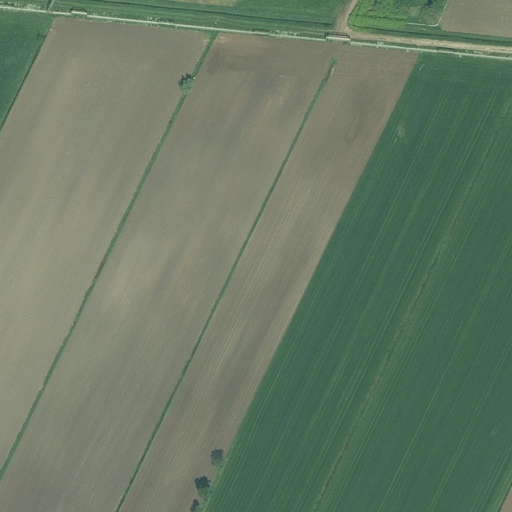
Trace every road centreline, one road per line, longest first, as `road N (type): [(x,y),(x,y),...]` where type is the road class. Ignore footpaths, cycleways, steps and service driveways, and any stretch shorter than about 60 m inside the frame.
road 1 (track): [(355,0),(339,35),(4,0)]
road 2 (track): [(335,43),(339,35),(511,52)]
